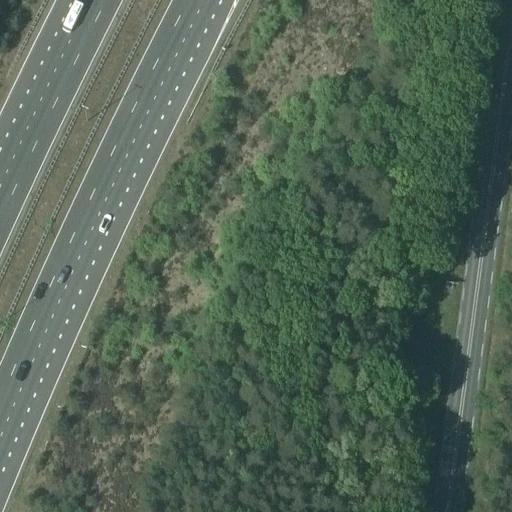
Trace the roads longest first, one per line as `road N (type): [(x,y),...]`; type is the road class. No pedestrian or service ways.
road 1 (primary): [(447,511),(511,27)]
road 2 (motorway): [(0,425),(116,158),(198,0)]
road 3 (motorway): [(98,0),(0,201)]
